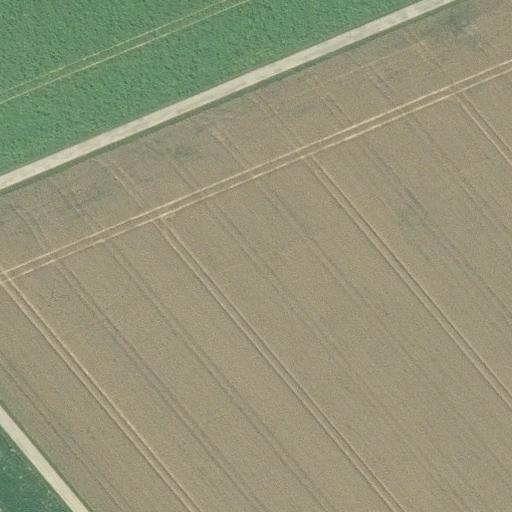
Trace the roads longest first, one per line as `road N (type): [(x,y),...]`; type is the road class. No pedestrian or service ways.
road 1 (unclassified): [(434,0),(0,181)]
road 2 (unclassified): [(80,511),(0,413)]
